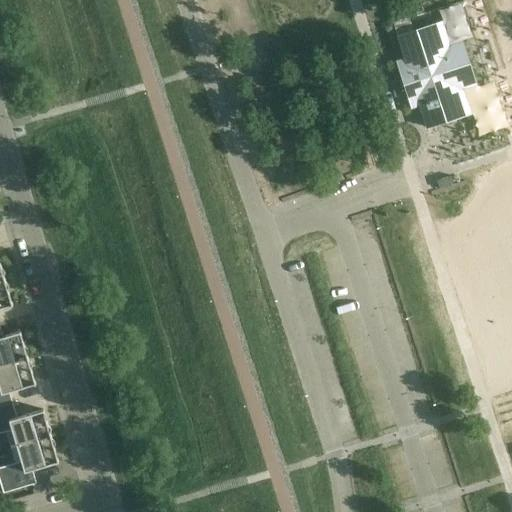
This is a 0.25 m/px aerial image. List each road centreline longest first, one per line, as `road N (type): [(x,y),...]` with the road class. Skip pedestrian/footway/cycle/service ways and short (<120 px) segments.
road 1 (residential): [(62,511),(107,498),(0,131)]
road 2 (residential): [(349,511),(341,455),(266,238)]
road 3 (unclassified): [(266,238),(188,0)]
